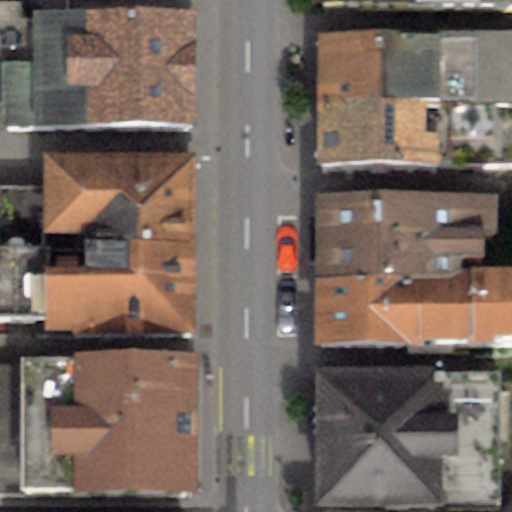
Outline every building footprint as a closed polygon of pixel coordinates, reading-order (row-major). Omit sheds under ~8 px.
[(511,0),(316,0),(316,8),(511,9),(511,0)] [(0,1),(0,103),(2,104),(4,129),(194,126),(196,9),(35,10),(22,1),(0,1)] [(511,30),(318,32),(319,102),(511,100),(511,30)] [(511,100),(319,102),(319,165),(443,164),(511,163),(511,100)] [(197,151),(45,154),(45,186),(0,186),(0,241),(198,238),(197,151)] [(497,194),(314,196),(314,274),(470,273),(470,268),(470,259),(486,259),(486,239),(498,239),(497,194)] [(198,238),(0,241),(0,313),(45,313),(46,335),(199,332),(198,238)] [(470,273),(314,274),(315,347),(511,346),(511,267),(470,268),(470,273)] [(194,357),(19,357),(19,364),(20,497),(195,497),(194,357)] [(19,364),(0,363),(0,496),(20,497),(19,364)] [(445,366),(315,367),(317,511),(385,511),(385,510),(500,509),(498,372),(445,373),(445,366)]
